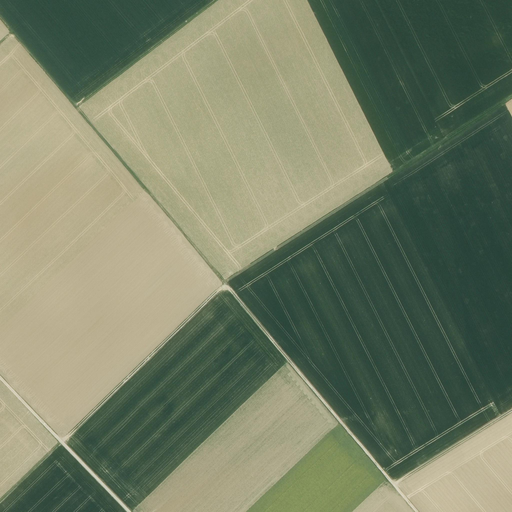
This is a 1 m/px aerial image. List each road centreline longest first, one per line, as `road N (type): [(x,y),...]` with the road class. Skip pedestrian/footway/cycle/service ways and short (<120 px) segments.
road 1 (track): [(224,283),(0,16)]
road 2 (track): [(0,499),(224,283)]
road 3 (track): [(269,253),(511,96)]
road 4 (track): [(224,283),(394,484)]
road 5 (track): [(129,511),(0,377)]
road 6 (track): [(75,107),(216,0)]
road 7 (track): [(511,410),(408,474)]
